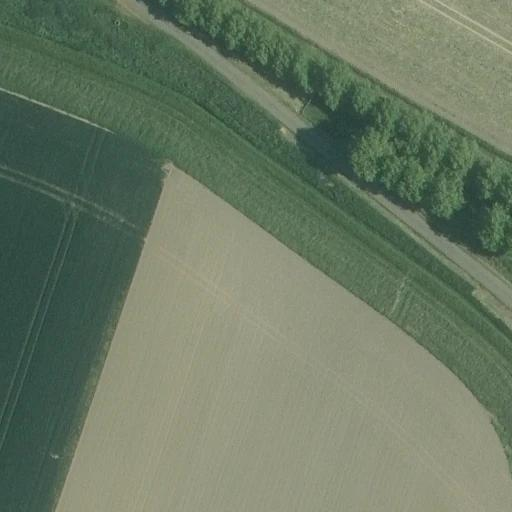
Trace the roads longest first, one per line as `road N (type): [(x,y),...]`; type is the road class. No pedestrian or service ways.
road 1 (unclassified): [(511,300),(133,0)]
road 2 (track): [(511,213),(312,96),(224,71)]
